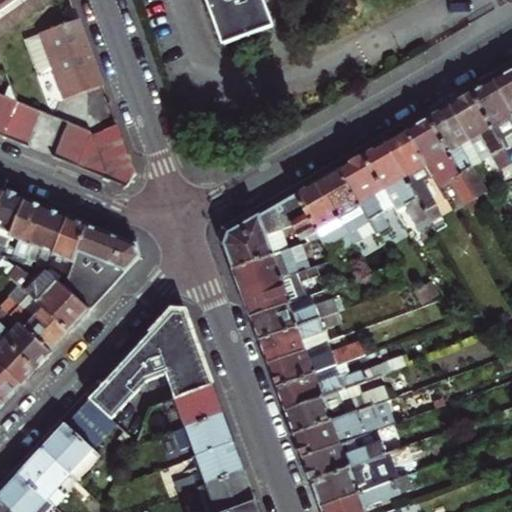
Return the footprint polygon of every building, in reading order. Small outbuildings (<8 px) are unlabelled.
[(0,0),(0,35),(52,0),(0,0)] [(207,0),(220,37),(268,20),(260,0),(207,0)] [(87,50),(77,23),(39,37),(39,38),(24,43),(36,74),(40,76),(52,72),(63,102),(102,89),(87,50)] [(511,73),(505,77),(495,83),(511,112),(511,73)] [(485,89),(473,96),(506,151),(511,147),(511,112),(495,83),(485,89)] [(11,100),(0,95),(0,136),(1,137),(13,106),(11,100)] [(511,162),(506,151),(473,96),(464,101),(451,109),(483,164),(495,158),(503,172),(511,166),(511,162)] [(42,113),(29,107),(11,100),(13,106),(1,137),(14,142),(29,148),(42,113)] [(441,114),(430,121),(475,199),(486,193),(473,170),(483,164),(451,109),(441,114)] [(475,199),(430,121),(420,126),(409,133),(428,167),(439,188),(453,180),(466,204),(475,199)] [(88,132),(69,125),(56,159),(79,168),(88,142),(90,138),(89,134),(88,132)] [(136,179),(117,130),(90,138),(88,142),(79,168),(129,188),(136,179)] [(428,167),(409,133),(397,140),(386,146),(425,215),(437,208),(417,173),(428,167)] [(376,152),(365,158),(384,192),(393,186),(420,234),(432,227),(425,215),(386,146),(376,152)] [(384,192),(365,158),(352,166),(339,173),(369,225),(377,240),(392,231),(373,197),(384,192)] [(369,225),(339,173),(327,180),(316,186),(326,203),(330,202),(340,220),(339,221),(352,245),(361,260),(369,256),(357,232),(369,225)] [(344,250),(352,245),(339,221),(340,220),(330,202),(326,203),(316,186),(307,191),(297,197),(321,240),(324,246),(338,239),(344,250)] [(1,193),(0,196),(0,253),(6,238),(21,201),(11,197),(1,193)] [(288,252),(281,234),(293,228),(304,246),(321,240),(297,197),(276,209),(229,235),(225,249),(229,259),(233,271),(288,252)] [(28,246),(43,210),(31,206),(21,201),(6,238),(14,241),(10,252),(17,255),(15,262),(21,265),(28,246)] [(54,215),(43,210),(28,246),(50,255),(65,219),(54,215)] [(68,263),(83,227),(73,223),(65,219),(50,255),(68,263)] [(100,234),(83,227),(68,263),(61,278),(55,284),(88,313),(136,260),(134,248),(100,234)] [(238,284),(241,293),(260,286),(261,291),(281,284),(280,281),(311,271),(308,263),(296,268),(290,251),(288,252),(233,271),(238,284)] [(49,279),(43,273),(34,284),(29,279),(12,271),(5,277),(20,291),(68,335),(76,326),(88,313),(55,284),(49,279)] [(250,319),(305,299),(307,298),(302,285),(315,281),(311,271),(280,281),(281,284),(261,291),(260,286),(241,293),(246,306),(250,319)] [(55,284),(61,278),(56,272),(49,279),(55,284)] [(0,310),(5,315),(49,355),(56,347),(68,335),(20,291),(10,301),(0,292),(0,310)] [(310,312),(305,299),(250,319),(255,330),(259,342),(318,320),(337,314),(333,303),(310,312)] [(172,311),(148,337),(163,376),(173,402),(211,388),(200,359),(184,315),(172,311)] [(5,315),(0,321),(0,339),(34,371),(43,362),(49,355),(5,315)] [(268,366),(304,352),(300,342),(323,334),(318,320),(259,342),(263,354),(268,366)] [(163,376),(148,337),(121,366),(86,403),(109,423),(144,384),(163,376)] [(0,366),(21,386),(26,380),(34,371),(0,339),(0,366)] [(276,389),(331,369),(350,362),(346,350),(308,364),(304,352),(268,366),(272,377),(276,389)] [(0,403),(2,406),(12,396),(21,386),(0,366),(0,403)] [(285,414),(346,391),(344,384),(349,382),(346,376),(334,380),(331,369),(276,389),(278,393),(280,400),(285,414)] [(357,387),(346,391),(285,414),(289,425),(293,437),(372,408),(390,402),(386,390),(361,399),(357,387)] [(173,402),(184,431),(222,417),(217,404),(211,388),(173,402)] [(115,428),(86,403),(62,429),(41,452),(68,477),(115,428)] [(302,460),(372,435),(368,425),(377,422),(372,408),(293,437),(298,448),(302,460)] [(192,459),(194,459),(231,445),(226,430),(222,417),(184,431),(170,436),(177,454),(188,450),(192,459)] [(376,446),(372,435),(302,460),(306,472),(311,484),(371,462),(384,457),(379,445),(376,446)] [(194,459),(206,489),(242,475),(237,460),(231,445),(194,459)] [(45,502),(68,477),(41,452),(30,463),(18,477),(45,502)] [(375,473),(390,467),(386,457),(384,457),(371,462),(375,473)] [(315,496),(320,510),(389,484),(387,478),(393,476),(390,467),(375,473),(371,462),(311,484),(315,496)] [(242,475),(206,489),(214,511),(230,511),(253,504),(248,491),(242,475)] [(7,489),(0,495),(0,504),(8,511),(55,511),(45,502),(18,477),(7,489)] [(362,511),(361,510),(410,493),(405,479),(389,484),(320,510),(320,511),(362,511)]
